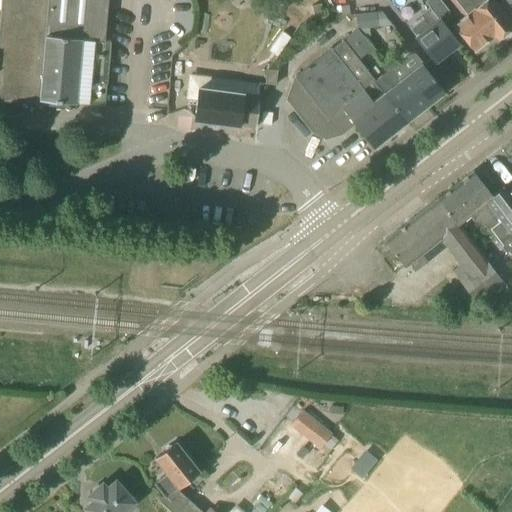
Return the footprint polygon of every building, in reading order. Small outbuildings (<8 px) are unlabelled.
[(105,106),(106,105),(111,41),(105,40),(108,0),(2,0),(0,23),(0,96),(39,100),(105,106)] [(439,0),(425,0),(424,1),(429,8),(438,18),(441,16),(448,11),(439,0)] [(455,0),(467,14),(454,25),(474,50),(494,34),(498,39),(501,37),(506,40),(511,34),(511,33),(511,29),(511,27),(511,24),(511,23),(511,0),(503,0),(497,5),(492,0),(455,0)] [(438,18),(429,8),(420,15),(423,18),(409,29),(415,36),(415,37),(435,62),(458,44),(440,20),(439,21),(438,18)] [(356,14),(357,28),(369,27),(378,27),(377,12),(356,14)] [(373,48),(364,37),(358,29),(344,40),(343,40),(342,41),(358,60),(373,48)] [(358,60),(342,41),(332,49),(332,48),(331,49),(312,63),(295,77),(287,100),(311,131),(325,139),(340,135),(354,124),(373,148),(407,121),(375,81),(358,60)] [(444,91),(422,64),(400,81),(399,82),(409,95),(412,93),(419,102),(422,100),(426,106),(444,91)] [(276,85),(277,70),(267,69),(265,84),(276,85)] [(390,69),(376,81),(375,81),(407,121),(426,106),(422,100),(419,102),(412,93),(409,95),(399,82),(400,81),(391,70),(390,69)] [(255,128),(259,96),(242,94),(242,93),(199,87),(195,120),(255,128)] [(511,153),(511,154),(511,155),(508,159),(511,163),(511,191),(508,195),(503,189),(502,189),(511,202),(511,153)] [(493,196),(473,171),(438,199),(457,223),(470,214),(481,229),(486,225),(499,243),(500,243),(511,258),(511,202),(502,189),(493,196)] [(484,259),(457,223),(438,199),(385,241),(405,267),(409,263),(416,272),(447,248),(460,266),(454,271),(456,274),(463,270),(475,286),(466,293),(476,305),(504,283),(484,259)] [(320,449),(332,434),(305,413),(293,428),(320,449)] [(163,505),(170,511),(178,511),(189,500),(179,490),(200,473),(198,470),(176,442),(155,458),(167,473),(153,484),(165,498),(160,502),(164,505),(163,505)] [(358,474),(370,463),(362,454),(350,464),(358,474)] [(134,502),(116,480),(107,488),(103,483),(88,495),(93,500),(84,508),(87,511),(126,511),(125,510),(134,502)]
